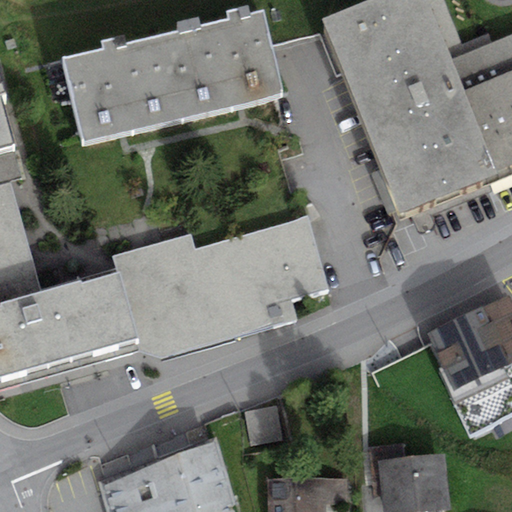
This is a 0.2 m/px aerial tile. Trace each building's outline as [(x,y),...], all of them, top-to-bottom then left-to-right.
[(419,0),(392,0),(313,33),(394,228),(511,179),(511,46),(450,73),(419,0)] [(260,24),(64,72),(83,149),(279,101),(260,24)] [(0,107),(0,159),(13,156),(0,107)] [(113,266),(119,287),(36,310),(2,183),(14,180),(20,178),(13,156),(0,159),(0,397),(131,363),(133,372),(154,367),(285,332),(279,308),(324,296),(306,229),(189,260),(185,247),(124,263),(113,266)] [(511,309),(507,299),(428,335),(474,435),(511,418),(511,309)] [(245,414),(250,450),(283,446),(279,410),(245,414)] [(225,511),(209,456),(104,488),(111,511),(225,511)] [(438,511),(434,462),(373,467),(377,511),(438,511)] [(339,482),(267,485),(268,511),(317,511),(317,507),(340,506),(339,482)]
